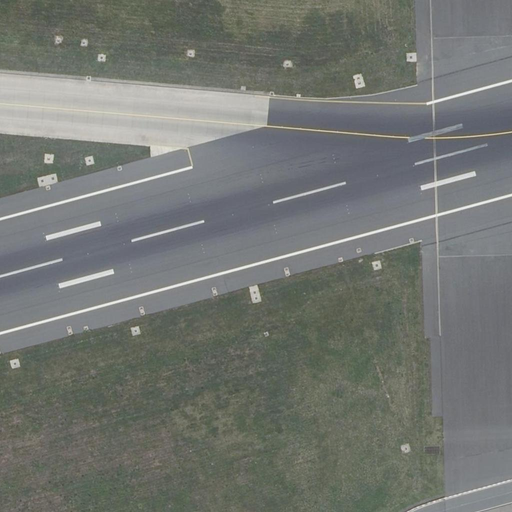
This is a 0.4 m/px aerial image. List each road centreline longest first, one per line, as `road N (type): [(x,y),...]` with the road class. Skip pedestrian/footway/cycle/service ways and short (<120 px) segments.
road 1 (trunk): [(452,0),(469,511)]
road 2 (trunk): [(490,511),(474,0)]
